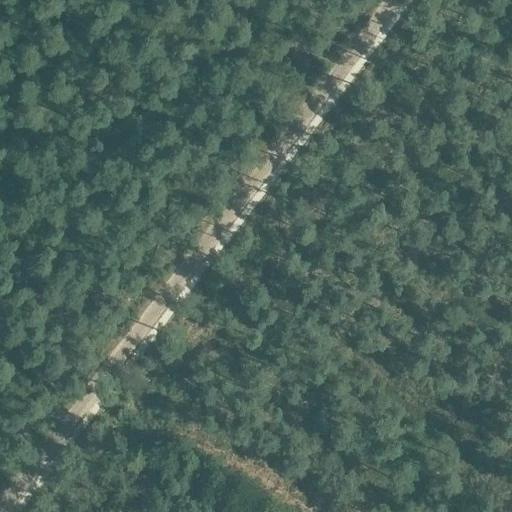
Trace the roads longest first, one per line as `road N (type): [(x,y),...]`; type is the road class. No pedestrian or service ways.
road 1 (track): [(388,0),(0,510)]
road 2 (track): [(272,511),(94,391)]
